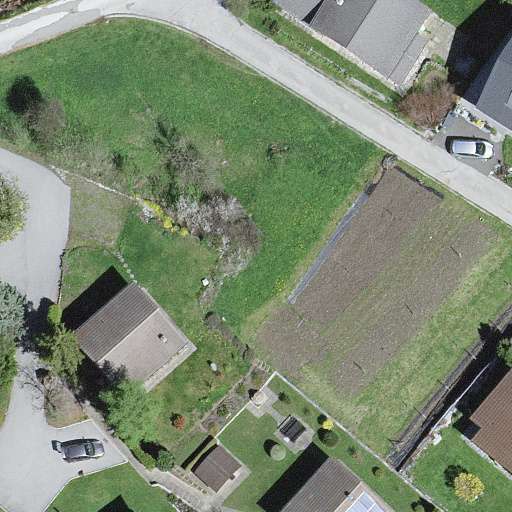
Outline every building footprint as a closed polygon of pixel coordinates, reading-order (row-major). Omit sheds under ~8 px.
[(407,0),(277,0),(276,2),(402,84),(442,23),(407,0)] [(511,128),(511,52),(483,115),(511,128)] [(147,294),(87,345),(141,407),(201,356),(147,294)] [(511,404),(474,443),(511,480),(511,404)] [(217,452),(194,475),(217,497),(240,473),(217,452)] [(380,511),(341,471),(298,511),(380,511)]
